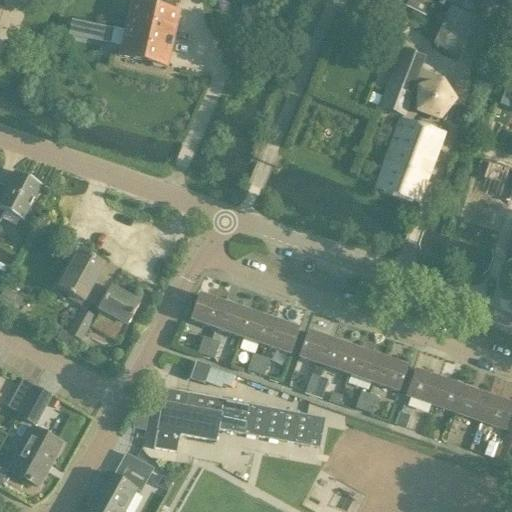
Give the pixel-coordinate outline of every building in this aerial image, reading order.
[(180,2),(180,0),(157,0),(156,8),(132,3),(126,30),(138,33),(139,26),(156,30),(158,23),(175,27),(178,13),(171,11),(174,1),(180,2)] [(424,17),(431,0),(387,0),(424,17)] [(448,0),(446,5),(476,18),(483,0),(448,0)] [(459,60),(477,21),(450,9),(432,47),(459,60)] [(71,22),(68,36),(102,43),(105,28),(71,22)] [(166,68),(175,27),(158,23),(156,30),(139,26),(138,33),(126,30),(119,57),(152,65),(154,67),(160,68),(163,67),(166,68)] [(483,66),(487,53),(480,50),(475,63),(483,66)] [(402,51),(380,109),(402,117),(424,60),(402,51)] [(418,204),(444,134),(400,120),(378,189),(418,204)] [(511,170),(481,160),(462,218),(499,231),(511,192),(511,170)] [(0,192),(0,222),(5,214),(23,223),(42,187),(13,172),(2,194),(0,192)] [(79,252),(58,291),(85,306),(81,312),(76,321),(88,327),(93,318),(86,314),(91,304),(99,308),(107,294),(92,287),(104,266),(79,252)] [(100,312),(94,323),(112,332),(118,322),(127,327),(139,305),(110,289),(107,294),(99,308),(97,311),(100,312)] [(0,302),(16,312),(21,303),(4,293),(0,300),(0,302)] [(215,330),(224,305),(199,296),(190,321),(215,330)] [(239,339),(248,313),(224,305),(215,330),(239,339)] [(265,347),(274,322),(248,313),(239,339),(265,347)] [(76,321),(68,336),(79,342),(88,327),(76,321)] [(290,356),(299,331),(274,322),(265,347),(290,356)] [(60,333),(56,340),(67,346),(71,339),(60,333)] [(324,368),(333,342),(307,333),(298,359),(324,368)] [(206,358),(212,341),(203,338),(198,355),(206,358)] [(212,341),(206,358),(214,361),(220,344),(212,341)] [(350,377),(359,351),(333,342),(324,368),(350,377)] [(373,385),(382,359),(359,351),(350,377),(373,385)] [(247,372),(255,375),(261,358),(253,356),(247,372)] [(269,361),(261,358),(255,375),(263,378),(269,361)] [(399,394),(407,368),(382,359),(373,385),(399,394)] [(205,383),(210,368),(196,363),(189,381),(204,386),(205,383)] [(210,368),(205,383),(221,389),(222,385),(230,388),(234,377),(210,368)] [(432,406),(441,380),(416,371),(407,397),(432,406)] [(304,395),(313,398),(320,379),(311,376),(304,395)] [(320,379),(313,398),(321,401),(328,382),(320,379)] [(456,414),(465,388),(441,380),(432,406),(456,414)] [(480,423),(489,396),(465,388),(456,414),(480,423)] [(34,426),(50,398),(34,389),(19,417),(34,426)] [(164,390),(153,450),(176,455),(179,437),(216,444),(218,431),(320,450),(325,420),(164,390)] [(363,412),(369,396),(361,393),(355,409),(363,412)] [(331,395),(328,403),(338,406),(340,399),(331,395)] [(377,399),(369,396),(363,412),(372,415),(377,399)] [(504,431),(511,406),(511,404),(489,396),(480,423),(504,431)] [(145,432),(149,412),(137,410),(133,429),(145,432)] [(400,414),(395,427),(405,430),(409,417),(400,414)] [(38,489),(62,445),(32,428),(8,472),(38,489)] [(230,446),(225,468),(249,473),(254,452),(230,446)] [(93,499),(116,511),(124,511),(136,491),(140,494),(153,470),(132,458),(126,469),(120,466),(120,467),(121,468),(115,479),(106,474),(93,499)] [(267,462),(255,486),(297,505),(308,481),(267,462)] [(167,493),(172,483),(162,478),(157,487),(167,493)] [(116,511),(93,499),(85,511),(116,511)]
